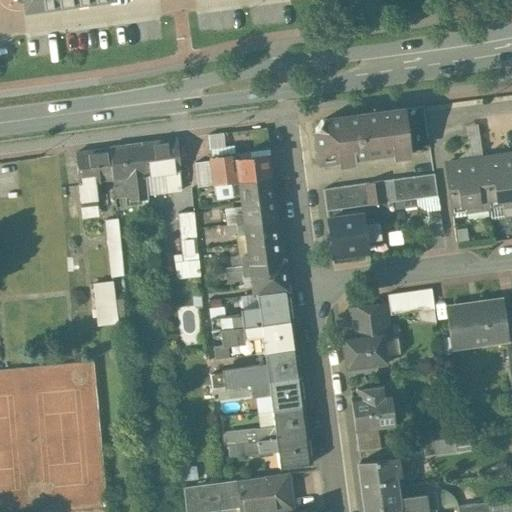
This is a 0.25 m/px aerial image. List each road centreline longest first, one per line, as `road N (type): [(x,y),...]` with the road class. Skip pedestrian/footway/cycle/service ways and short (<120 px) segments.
road 1 (secondary): [(511,45),(0,121)]
road 2 (residential): [(336,511),(307,287)]
road 3 (residential): [(220,0),(0,20)]
road 4 (residential): [(307,287),(511,259)]
road 5 (residential): [(307,287),(285,114)]
